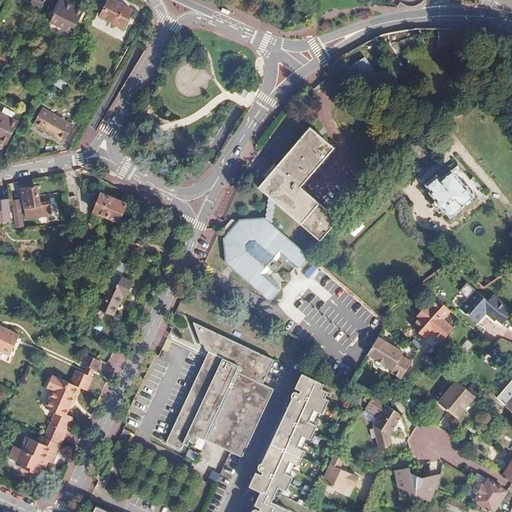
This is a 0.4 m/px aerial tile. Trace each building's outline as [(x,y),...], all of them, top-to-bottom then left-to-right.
[(30,0),(29,3),(39,9),(44,0),(30,0)] [(128,10),(107,0),(99,17),(119,27),(128,10)] [(80,12),(60,1),(49,22),(70,33),(80,12)] [(474,31),(438,28),(438,42),(473,44),(474,31)] [(378,37),(368,44),(367,45),(383,66),(386,64),(392,60),(399,56),(407,52),(415,49),(422,47),(426,46),(425,43),(424,40),(421,36),(420,33),(417,29),(400,31),(380,35),(378,37)] [(182,42),(175,39),(169,49),(176,53),(182,42)] [(351,65),(348,69),(355,76),(358,72),(351,65)] [(347,89),(352,84),(356,89),(355,91),(358,92),(360,93),(363,95),(366,95),(368,95),(370,95),(371,92),(382,94),(386,77),(370,74),(366,79),(358,72),(355,76),(348,69),(337,79),(347,89)] [(59,77),(54,83),(63,90),(68,84),(59,77)] [(329,81),(315,87),(326,111),(340,104),(329,81)] [(356,89),(352,84),(347,89),(351,94),(355,91),(356,89)] [(90,93),(85,90),(78,103),(84,106),(90,93)] [(70,127),(40,110),(32,125),(62,142),(70,127)] [(89,114),(82,110),(76,121),(83,124),(89,114)] [(16,124),(0,114),(0,143),(5,146),(16,124)] [(334,148),(310,127),(258,188),(270,198),(270,199),(276,203),(320,241),(338,220),(300,187),(334,148)] [(212,141),(208,138),(202,147),(207,150),(212,141)] [(431,189),(428,191),(435,200),(431,204),(439,213),(443,209),(450,217),(464,205),(463,204),(474,196),(452,171),(441,180),(437,176),(427,185),(431,189)] [(36,188),(21,191),(25,220),(40,218),(50,216),(48,204),(38,206),(36,188)] [(91,205),(94,207),(92,212),(96,214),(116,223),(124,206),(99,194),(95,203),(92,202),(91,205)] [(270,199),(270,198),(265,219),(266,220),(271,224),(276,203),(270,199)] [(75,203),(67,204),(69,215),(78,219),(75,203)] [(13,207),(14,220),(22,218),(20,206),(13,207)] [(7,207),(0,207),(0,210),(1,221),(1,222),(9,220),(7,207)] [(225,242),(224,244),(225,261),(227,263),(227,265),(269,301),(272,301),(281,292),(280,287),(266,274),(269,270),(272,273),(276,272),(280,268),(280,264),(276,261),(281,256),(295,268),(302,268),(308,260),(308,255),(271,224),(266,220),(242,222),(240,225),(238,223),(236,225),(233,222),(229,222),(221,231),(221,235),(225,238),(223,240),(225,242)] [(91,225),(87,222),(75,248),(80,250),(91,225)] [(316,266),(309,263),(304,275),(310,278),(316,266)] [(118,295),(104,289),(95,309),(109,316),(118,295)] [(480,293),(475,289),(460,307),(477,322),(490,308),(478,296),(480,293)] [(480,293),(478,296),(490,308),(493,305),(480,293)] [(443,340),(455,327),(444,317),(452,309),(438,296),(430,305),(428,303),(418,315),(420,316),(414,323),(416,324),(414,326),(426,336),(427,334),(429,335),(433,330),(438,333),(437,334),(443,340)] [(209,351),(206,357),(166,442),(181,449),(184,444),(188,445),(189,441),(191,442),(193,442),(195,442),(197,441),(199,439),(199,437),(199,436),(200,435),(208,439),(233,451),(243,456),(275,389),(264,383),(276,359),(195,320),(201,342),(205,344),(207,350),(209,351)] [(75,325),(69,323),(65,333),(71,336),(75,325)] [(0,354),(8,358),(16,338),(0,330),(0,354)] [(392,371),(402,378),(413,362),(403,355),(405,352),(380,334),(371,348),(368,352),(393,369),(392,371)] [(114,351),(106,366),(120,374),(128,358),(114,351)] [(105,364),(91,357),(87,366),(101,373),(105,364)] [(89,376),(74,370),(68,384),(76,387),(83,390),(89,376)] [(308,393),(303,402),(273,465),(268,476),(259,472),(255,480),(283,494),(285,489),(288,491),(292,483),(295,476),(291,474),(294,468),(297,463),(301,464),(304,457),(307,451),(303,449),(306,443),(309,437),(312,439),(316,432),(319,425),(316,423),(318,417),(321,411),(324,413),(328,406),(331,399),(328,397),(331,390),(325,387),(326,383),(304,372),(297,387),(308,393)] [(44,388),(52,392),(44,408),(54,413),(63,417),(64,414),(69,403),(66,402),(70,394),(72,395),(76,387),(68,384),(50,376),(44,388)] [(476,396),(457,380),(439,402),(458,418),(476,396)] [(291,394),(291,396),(291,397),(291,398),(292,400),(292,401),(294,402),(295,403),(297,403),(298,403),(300,403),(302,401),(303,400),(303,399),(304,397),(304,395),(303,394),(302,393),(301,392),(301,391),(299,391),(298,391),(297,391),(296,391),(294,392),(293,392),(292,393),(291,394)] [(511,393),(511,392),(503,402),(506,405),(505,406),(511,412),(511,393)] [(291,396),(290,395),(259,460),(261,461),(264,459),(268,460),(271,463),(271,465),(273,465),(303,402),(302,401),(300,403),(298,403),(297,403),(295,403),(294,402),(292,401),(292,400),(291,398),(291,397),(291,396)] [(400,413),(373,397),(365,409),(379,417),(373,426),(381,450),(394,446),(390,435),(401,417),(400,413)] [(63,417),(54,413),(49,425),(64,432),(70,417),(64,414),(63,417)] [(64,432),(49,425),(43,438),(58,445),(64,432)] [(12,447),(7,459),(20,465),(19,468),(38,477),(42,468),(39,467),(42,461),(47,463),(52,465),(57,453),(39,445),(25,438),(19,450),(12,447)] [(42,438),(39,445),(57,453),(60,446),(58,445),(43,438),(42,438)] [(187,457),(197,460),(200,452),(190,449),(187,457)] [(339,468),(343,458),(334,454),(322,481),(344,492),(348,484),(355,487),(359,477),(339,468)] [(507,458),(511,462),(503,474),(502,476),(511,481),(511,482),(511,455),(510,454),(507,458)] [(511,462),(507,458),(498,471),(503,474),(511,462)] [(261,461),(259,465),(259,469),(262,472),(266,472),(270,471),(272,467),(271,465),(271,463),(268,460),(264,459),(261,461)] [(408,468),(395,471),(399,487),(410,489),(417,486),(419,490),(433,492),(441,472),(433,469),(424,471),(409,473),(408,468)] [(478,485),(475,488),(477,492),(479,494),(475,500),(493,511),(506,491),(489,479),(484,486),(481,484),(478,485)] [(252,485),(264,491),(262,495),(278,503),(283,494),(255,480),(252,485)] [(410,489),(399,487),(402,499),(419,490),(417,486),(410,489)] [(269,511),(268,511),(288,511),(291,509),(278,503),(262,495),(257,505),(269,511)] [(455,511),(485,511),(449,497),(445,507),(455,511)]
